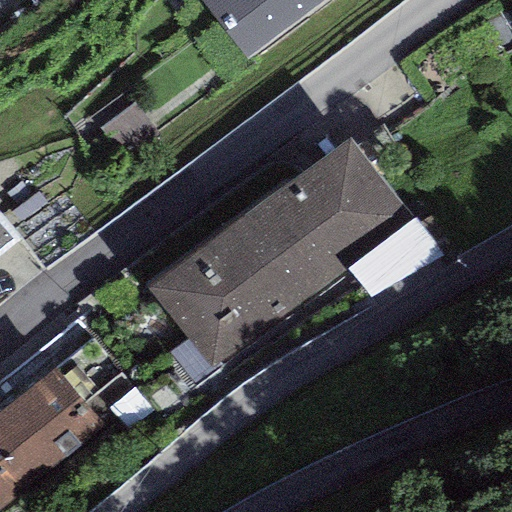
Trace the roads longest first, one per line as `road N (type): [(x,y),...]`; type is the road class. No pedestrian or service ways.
road 1 (residential): [(441,0),(0,336)]
road 2 (residential): [(511,248),(298,372),(115,511)]
road 3 (residential): [(267,511),(511,400)]
